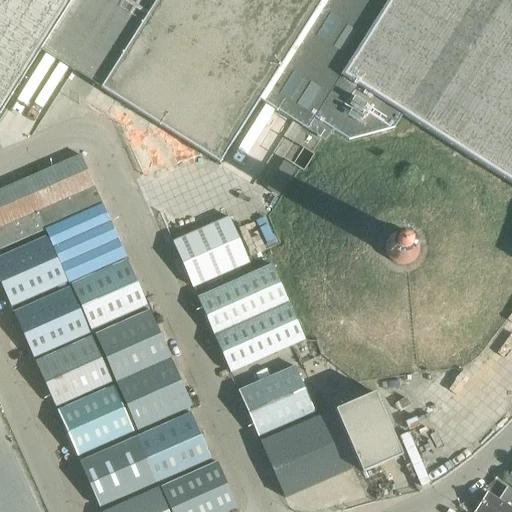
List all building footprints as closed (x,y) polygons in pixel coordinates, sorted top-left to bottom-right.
[(0,0),(0,112),(40,49),(44,51),(73,69),(101,87),(100,88),(219,163),(260,98),(263,94),(322,0),(0,0)] [(511,0),(326,0),(263,101),(324,140),(331,129),(347,140),(394,127),(402,114),(511,184),(511,0)] [(0,249),(43,230),(102,204),(81,155),(0,190),(0,249)] [(281,194),(299,166),(285,158),(268,186),(281,194)] [(43,230),(46,237),(58,263),(66,281),(67,281),(67,282),(125,257),(102,204),(43,230)] [(172,242),(179,257),(192,287),(222,273),(248,262),(228,217),(172,242)] [(385,247),(385,248),(385,250),(385,252),(385,253),(386,255),(387,257),(388,259),(390,261),(392,263),(394,264),(397,265),(400,266),(401,266),(403,266),(404,265),(409,264),(411,263),(414,261),(416,259),(417,257),(418,255),(418,253),(419,252),(419,250),(419,248),(419,246),(419,245),(418,243),(418,242),(416,239),(415,237),(414,236),(412,234),(410,233),(408,232),(405,231),(403,231),(401,231),(398,231),(396,232),(394,233),(392,234),(389,236),(387,239),(386,241),(386,242),(385,243),(385,245),(385,247)] [(0,283),(10,306),(66,281),(58,263),(46,237),(0,257),(0,283)] [(197,298),(230,372),(304,339),(266,254),(248,262),(222,273),(227,285),(197,298)] [(89,330),(146,305),(126,260),(69,285),(89,330)] [(13,313),(32,357),(88,333),(69,288),(13,313)] [(136,430),(191,406),(149,310),(94,335),(136,430)] [(35,362),(55,406),(110,381),(91,336),(35,362)] [(295,366),(266,379),(237,391),(257,436),(314,411),(295,366)] [(57,411),(76,456),(133,431),(113,386),(57,411)] [(374,392),(334,410),(358,465),(361,473),(402,455),(375,392),(374,392)] [(284,498),(358,465),(334,410),(260,443),(284,498)] [(157,481),(210,458),(191,413),(137,437),(157,481)] [(99,507),(157,481),(137,437),(80,463),(99,507)] [(224,511),(237,507),(228,488),(217,462),(160,487),(168,505),(170,511),(224,511)] [(103,511),(168,511),(165,505),(158,488),(103,511)] [(487,493),(475,511),(511,511),(511,494),(505,505),(498,500),(487,493)]
